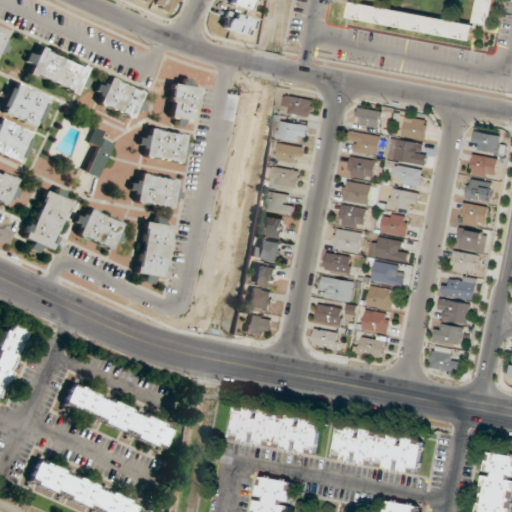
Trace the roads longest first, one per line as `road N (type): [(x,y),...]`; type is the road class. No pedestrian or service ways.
road 1 (tertiary): [(483,411),(160,345),(0,276)]
road 2 (residential): [(85,0),(229,58),(511,112)]
road 3 (residential): [(342,80),(286,373)]
road 4 (residential): [(460,104),(405,396)]
road 5 (tertiary): [(511,242),(483,411)]
